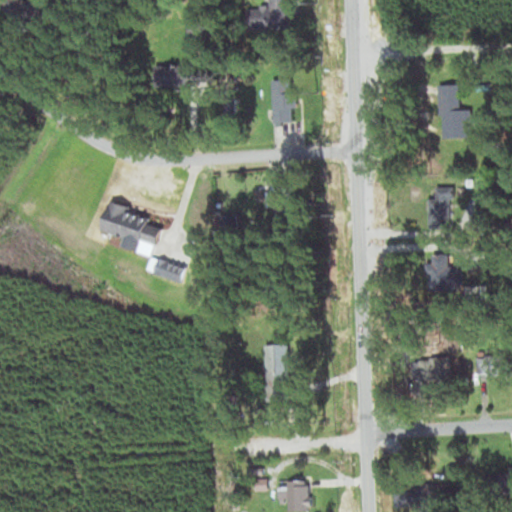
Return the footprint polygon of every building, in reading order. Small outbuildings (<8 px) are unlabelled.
[(0,0),(0,6),(40,36),(54,18),(29,0),(0,0)] [(246,5),(247,30),(295,27),(293,0),(268,0),(269,4),(246,5)] [(167,87),(201,87),(201,66),(167,66),(167,87)] [(278,119),(299,118),(297,72),(276,73),(278,119)] [(138,84),(194,85),(194,107),(137,107),(138,84)] [(443,88),(464,87),(467,137),(445,138),(443,88)] [(430,182),(430,227),(453,227),(453,182),(430,182)] [(266,189),(269,207),(278,206),(281,233),(304,231),(299,185),(266,189)] [(110,199),(100,229),(145,244),(146,239),(161,244),(168,225),(130,213),(132,206),(110,199)] [(223,215),(239,213),(241,232),(225,234),(223,215)] [(160,256),(154,274),(183,284),(189,265),(160,256)] [(430,257),(448,256),(448,264),(462,264),(463,282),(490,282),(490,298),(430,299),(430,257)] [(265,348),(292,348),(294,395),(266,395),(265,348)] [(511,350),(474,353),(476,376),(511,374),(511,350)] [(400,357),(401,381),(450,379),(449,355),(400,357)] [(511,472),(482,475),(484,495),(511,493),(511,472)] [(286,476),(286,482),(278,483),(278,496),(287,497),(288,511),(313,509),(313,477),(286,476)] [(396,483),(397,510),(453,508),(452,481),(396,483)]
